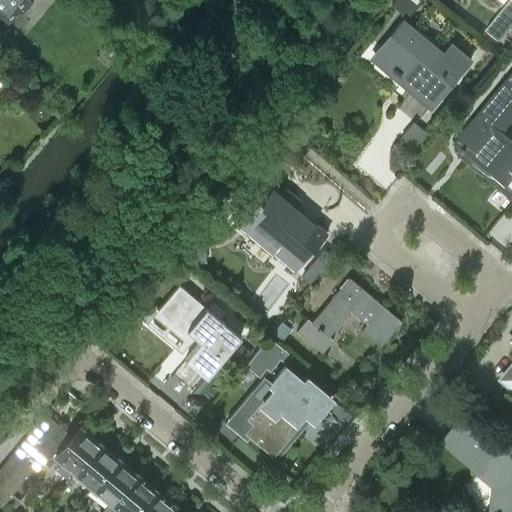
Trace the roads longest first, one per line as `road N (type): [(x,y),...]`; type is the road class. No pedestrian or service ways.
road 1 (residential): [(269,511),(75,356)]
road 2 (residential): [(317,511),(472,321)]
road 3 (residential): [(472,321),(502,286),(404,203),(374,238)]
road 4 (residential): [(374,238),(472,321)]
